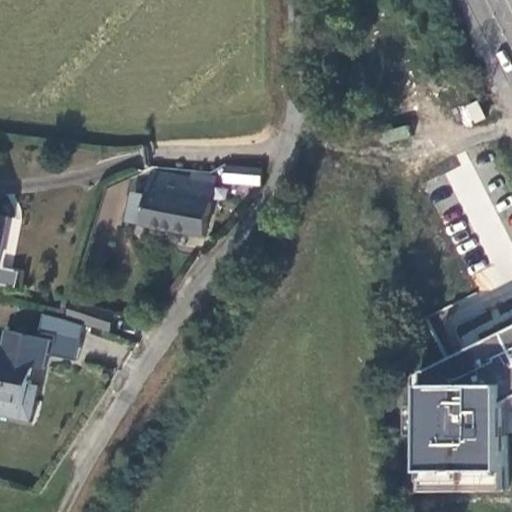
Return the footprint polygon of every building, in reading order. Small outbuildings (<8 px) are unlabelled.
[(477,101),(458,108),(465,127),(484,120),(477,101)] [(262,169),(239,167),(238,181),(261,183),(262,169)] [(150,194),(146,193),(136,220),(208,234),(219,172),(195,169),(194,177),(155,169),(150,194)] [(1,263),(11,216),(0,214),(0,263),(1,263)] [(483,291),(498,285),(491,267),(476,273),(483,291)] [(132,313),(75,294),(68,314),(92,322),(125,333),(132,313)] [(92,322),(68,314),(48,309),(43,328),(60,332),(58,337),(87,343),(92,322)] [(8,327),(2,355),(37,363),(47,365),(53,336),(8,327)] [(511,329),(432,369),(432,486),(511,486),(511,410),(511,399),(511,329)] [(87,343),(60,337),(57,352),(84,358),(87,343)] [(2,355),(0,354),(0,394),(7,395),(29,400),(31,392),(34,380),(37,363),(2,355)] [(31,392),(40,395),(43,382),(34,380),(31,392)] [(29,400),(7,395),(3,411),(35,418),(40,395),(31,392),(29,400)]
